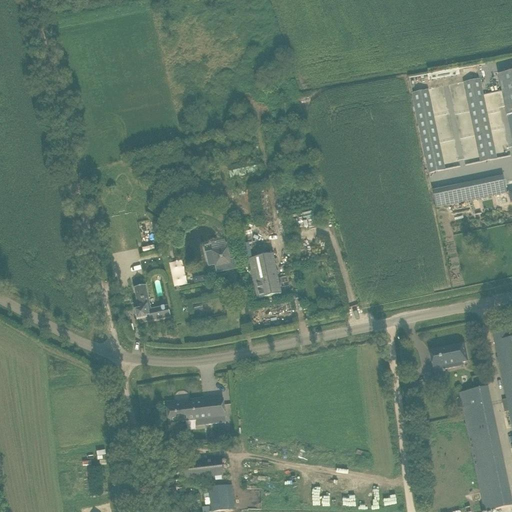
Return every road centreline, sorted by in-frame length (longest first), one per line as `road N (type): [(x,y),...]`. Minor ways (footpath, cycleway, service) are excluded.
road 1 (unclassified): [(511,299),(187,362),(81,342),(0,295)]
road 2 (track): [(145,511),(34,0)]
road 3 (track): [(413,511),(389,323)]
